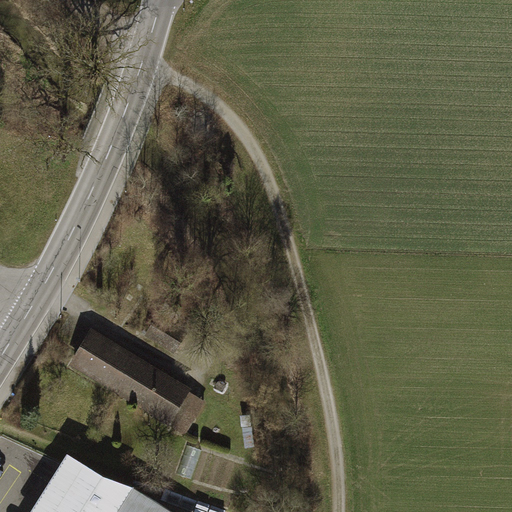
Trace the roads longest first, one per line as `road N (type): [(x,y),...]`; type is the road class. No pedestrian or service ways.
road 1 (track): [(66,0),(230,119),(271,179),(320,370),(341,511)]
road 2 (secondary): [(35,302),(111,151),(161,0)]
